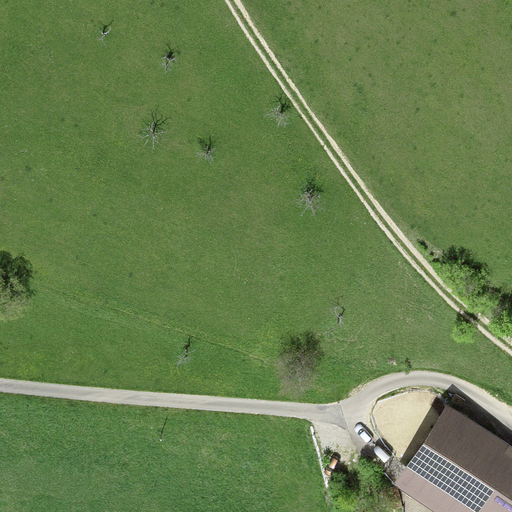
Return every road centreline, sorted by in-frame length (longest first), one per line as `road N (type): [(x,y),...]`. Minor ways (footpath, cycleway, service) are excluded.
road 1 (track): [(511,344),(452,296),(381,219),(232,0)]
road 2 (unclassified): [(338,417),(0,383)]
road 3 (track): [(511,424),(446,384),(413,379),(338,417)]
